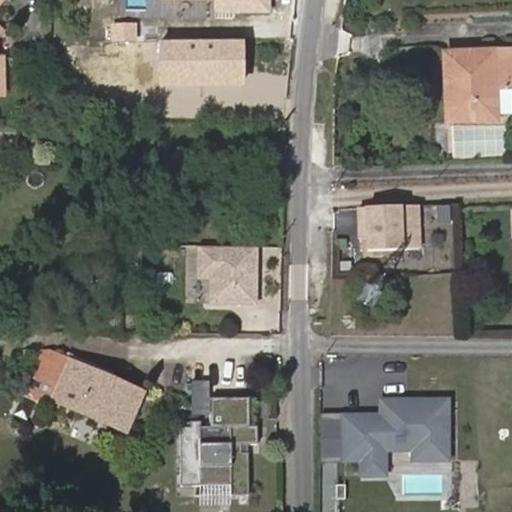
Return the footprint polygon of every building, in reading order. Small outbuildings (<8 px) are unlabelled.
[(511,48),(443,53),(444,69),(511,65),(511,48)] [(511,65),(444,69),(444,87),(453,87),(454,120),(495,118),(495,115),(494,85),(511,83),(511,65)] [(509,111),(508,86),(497,86),(497,111),(509,111)] [(453,87),(444,87),(446,120),(454,120),(453,87)] [(441,152),(501,154),(501,123),(441,122),(441,152)] [(425,250),(423,206),(365,209),(365,226),(372,225),(373,240),(374,252),(425,250)] [(208,304),(256,306),(258,244),(195,242),(194,276),(209,276),(208,304)] [(44,350),(32,377),(54,388),(51,400),(128,432),(143,394),(68,362),(67,359),(44,350)] [(179,419),(179,481),(198,481),(198,503),(229,502),(229,424),(251,424),(250,395),(210,395),(210,378),(192,378),(192,419),(179,419)] [(448,472),(449,394),(377,394),(376,410),(323,410),(323,459),(357,459),(357,471),(448,472)]
